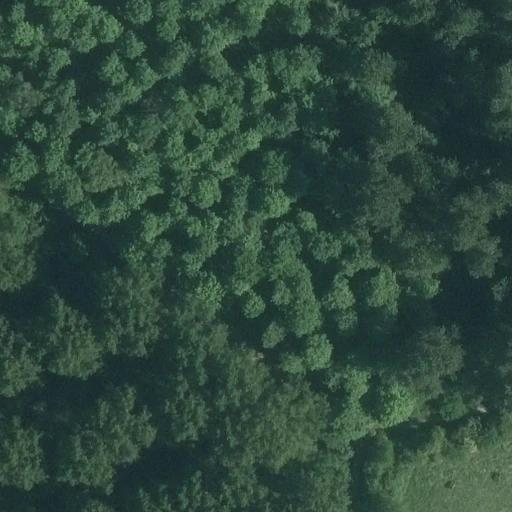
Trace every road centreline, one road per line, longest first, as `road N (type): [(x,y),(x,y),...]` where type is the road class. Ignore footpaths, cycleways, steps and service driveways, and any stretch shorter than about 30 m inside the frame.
road 1 (track): [(0,168),(79,214),(354,425),(360,455),(350,511)]
road 2 (track): [(356,436),(511,395)]
